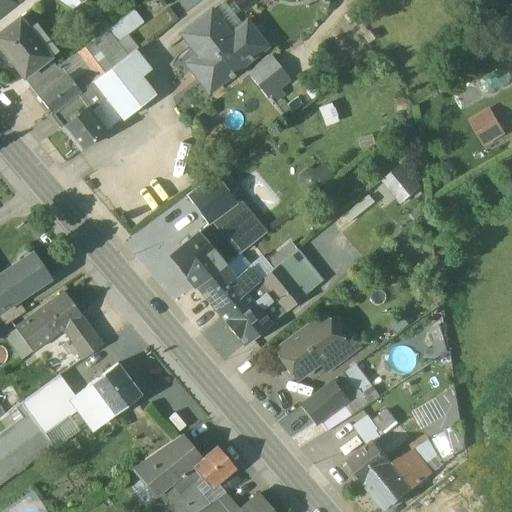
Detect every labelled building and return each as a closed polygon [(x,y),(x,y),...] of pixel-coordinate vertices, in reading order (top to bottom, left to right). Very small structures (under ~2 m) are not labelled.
[(66,75),(80,92),(125,58),(135,51),(124,37),(142,24),(133,11),(110,28),(94,41),(64,63),(31,88),(38,96),(66,75)] [(249,22),(231,36),(212,11),(181,35),(199,58),(188,67),(209,93),(230,76),(232,79),(235,77),(232,74),(268,46),(249,22)] [(26,14),(0,33),(0,47),(23,78),(31,88),(64,63),(57,53),(26,14)] [(85,30),(94,41),(110,28),(102,17),(85,30)] [(88,108),(90,110),(106,99),(121,119),(153,94),(125,58),(80,92),(51,114),(49,115),(60,129),(62,127),(88,108)] [(269,59),(251,74),(268,96),(286,80),(269,59)] [(66,75),(38,96),(51,114),(80,92),(66,75)] [(106,99),(90,110),(106,131),(121,119),(106,99)] [(88,108),(62,127),(80,151),(106,131),(90,110),(88,108)] [(489,109),(469,122),(486,149),(506,136),(489,109)] [(354,141),(358,152),(377,146),(374,135),(354,141)] [(401,168),(384,182),(403,205),(421,190),(401,168)] [(208,227),(215,222),(239,254),(242,252),(260,238),(215,178),(187,199),(208,227)] [(197,234),(171,255),(197,288),(223,267),(197,234)] [(298,251),(219,315),(243,345),(323,281),(298,251)] [(34,258),(19,267),(16,263),(0,273),(0,311),(17,301),(48,280),(34,258)] [(223,267),(197,288),(219,315),(258,283),(248,270),(234,281),(223,267)] [(82,316),(65,293),(37,314),(53,336),(63,329),(82,316)] [(17,301),(0,311),(0,319),(4,326),(24,313),(17,301)] [(37,314),(16,329),(17,331),(31,350),(32,350),(53,336),(37,314)] [(82,316),(63,329),(72,342),(91,329),(82,316)] [(317,320),(276,351),(287,367),(291,365),(299,376),(318,362),(337,348),(336,346),(317,320)] [(91,329),(72,342),(84,358),(102,345),(91,329)] [(31,350),(17,331),(7,337),(22,357),(31,350)] [(337,348),(318,362),(325,372),(359,347),(351,335),(336,346),(337,348)] [(117,364),(87,386),(87,387),(73,397),(81,407),(96,428),(140,395),(117,364)] [(58,376),(21,403),(44,434),(81,407),(73,397),(58,376)] [(345,377),(304,403),(316,423),(357,396),(357,395),(345,377)] [(357,396),(316,423),(324,434),(379,398),(374,389),(364,395),(362,392),(357,395),(357,396)] [(441,411),(419,423),(426,435),(412,442),(427,469),(440,461),(465,447),(455,389),(434,400),(441,411)] [(22,419),(0,435),(0,486),(53,447),(44,434),(21,403),(14,408),(22,419)] [(367,445),(346,462),(364,484),(390,463),(408,449),(400,438),(417,424),(405,408),(394,418),(388,411),(373,423),(367,415),(352,427),(367,445)] [(179,436),(147,458),(157,471),(187,447),(179,436)] [(187,447),(157,471),(170,486),(171,485),(183,475),(191,468),(199,461),(187,447)] [(199,461),(191,468),(200,478),(203,482),(210,490),(217,484),(234,470),(216,448),(199,461)] [(428,474),(408,449),(390,463),(364,484),(385,509),(411,488),(428,474)] [(157,471),(147,458),(144,460),(148,465),(138,473),(157,497),(159,495),(170,486),(157,471)] [(191,468),(183,475),(191,485),(200,478),(191,468)] [(183,475),(171,485),(179,495),(191,485),(183,475)] [(200,478),(191,485),(194,489),(203,482),(200,478)] [(210,490),(203,482),(194,489),(201,497),(207,505),(225,494),(217,484),(210,490)] [(179,495),(171,485),(170,486),(159,495),(172,511),(179,511),(185,507),(187,508),(189,507),(179,495)] [(191,485),(179,495),(189,507),(201,497),(194,489),(191,485)] [(207,505),(202,509),(205,511),(222,511),(233,503),(225,494),(207,505)] [(239,511),(233,503),(222,511),(270,511),(257,496),(239,511)] [(201,497),(189,507),(187,508),(185,507),(179,511),(197,511),(202,509),(207,505),(201,497)]
